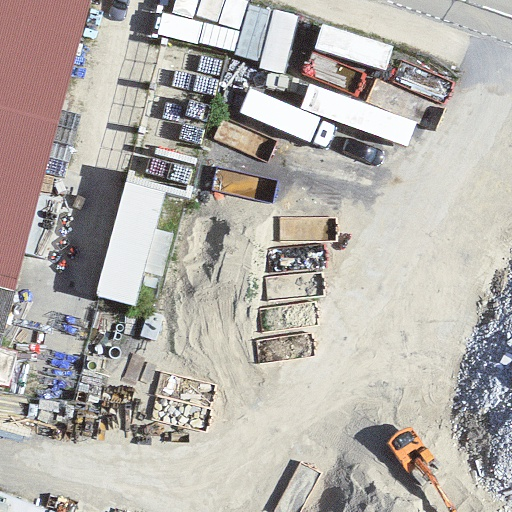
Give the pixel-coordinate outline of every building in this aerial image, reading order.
[(108,0),(0,0),(0,284),(36,293),(108,0)] [(252,0),(249,0),(239,51),(291,62),(302,10),(252,0)] [(143,303),(176,182),(133,171),(100,291),(143,303)] [(0,406),(7,408),(36,293),(0,284),(0,406)] [(0,511),(73,511),(0,484),(0,511)]
